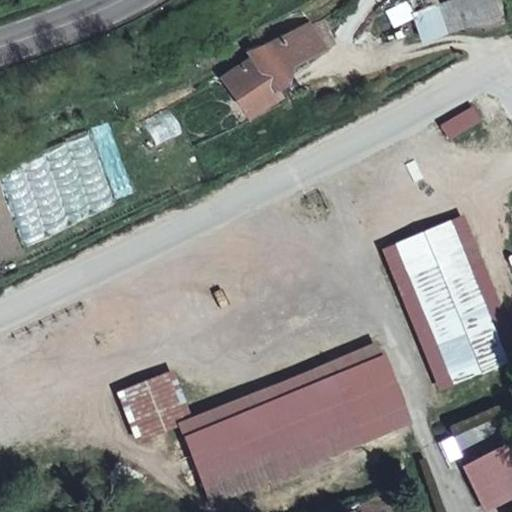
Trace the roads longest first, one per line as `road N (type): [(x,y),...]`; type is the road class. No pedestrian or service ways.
road 1 (residential): [(0,304),(511,58)]
road 2 (secondary): [(0,47),(126,0)]
